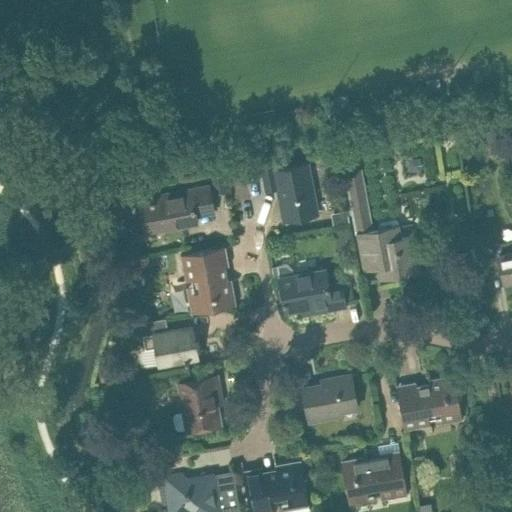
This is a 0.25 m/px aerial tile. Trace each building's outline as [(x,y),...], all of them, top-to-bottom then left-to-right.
[(501,138),(488,141),(490,155),(504,152),(501,138)] [(332,157),(322,159),(324,169),(334,167),(332,157)] [(317,213),(307,162),(274,168),(273,162),(260,165),(265,190),(277,188),(283,220),(317,213)] [(224,172),(213,175),(216,192),(228,190),(224,172)] [(365,181),(347,185),(356,232),(357,232),(360,248),(364,268),(363,268),(363,269),(377,267),(378,274),(379,277),(378,278),(378,279),(388,277),(404,274),(403,267),(418,264),(419,268),(420,267),(414,235),(415,234),(415,233),(401,236),(399,224),(398,220),(395,218),(380,221),(378,224),(379,228),(373,229),(365,181)] [(213,212),(208,185),(157,195),(157,199),(139,202),(145,232),(197,222),(195,215),(213,212)] [(347,210),(331,213),(334,225),(349,222),(347,210)] [(484,225),(475,226),(477,236),(486,234),(484,225)] [(348,226),(333,229),(337,250),(352,247),(348,226)] [(511,280),(511,240),(485,246),(490,270),(501,267),(504,282),(511,280)] [(236,304),(231,278),(228,279),(226,270),(230,269),(226,246),(180,254),(184,279),(176,280),(177,281),(191,279),(192,285),(186,286),(190,312),(216,308),(236,304)] [(150,265),(148,256),(139,258),(141,267),(150,265)] [(328,284),(325,269),(293,274),(292,268),(287,263),(276,265),(285,311),(315,305),(316,311),(345,306),(341,282),(328,284)] [(197,357),(191,326),(167,330),(165,318),(140,322),(145,348),(155,346),(158,365),(197,357)] [(106,371),(99,373),(100,382),(108,381),(106,371)] [(357,407),(351,374),(329,378),(330,382),(302,387),(309,421),(330,417),(330,413),(357,407)] [(462,419),(454,374),(428,378),(429,382),(416,385),(415,381),(396,384),(404,430),(429,425),(428,419),(435,418),(436,424),(462,419)] [(220,423),(215,393),(220,392),(217,375),(178,382),(183,411),(175,412),(173,415),(175,428),(178,430),(187,428),(187,430),(220,423)] [(407,494),(401,463),(399,449),(380,453),(380,456),(367,459),(367,455),(341,460),(349,505),(375,500),(374,494),(380,493),(381,499),(407,494)] [(338,455),(326,457),(328,469),(340,467),(338,455)] [(300,511),(310,510),(301,459),(275,464),(275,467),(263,470),(262,466),(242,469),(250,511),(266,511),(276,510),(275,504),(282,503),(283,511),(300,511)] [(240,511),(239,508),(232,470),(188,479),(182,474),(182,473),(164,477),(165,483),(158,485),(162,505),(180,502),(193,510),(193,511),(240,511)]
